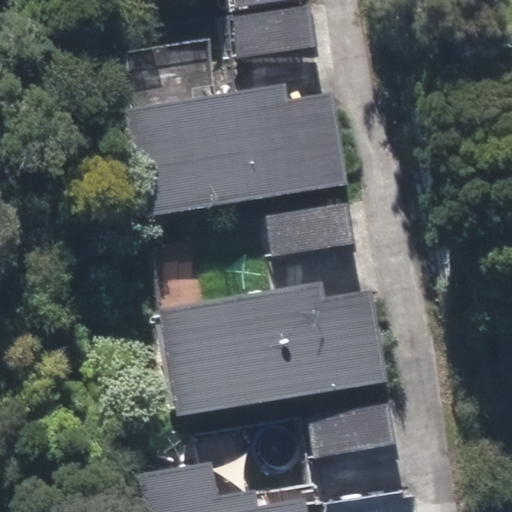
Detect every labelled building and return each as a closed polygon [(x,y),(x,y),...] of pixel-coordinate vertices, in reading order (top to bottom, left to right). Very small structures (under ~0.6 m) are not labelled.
[(125,0),(127,12),(198,1),(198,0),(125,0)] [(89,127),(108,232),(322,194),(307,106),(263,113),(260,97),(89,127)] [(132,322),(151,428),(360,392),(344,302),(300,309),(297,294),(132,322)] [(375,408),(285,423),(293,468),(382,454),(375,408)] [(110,489),(112,511),(276,511),(277,511),(273,511),(235,511),(233,501),(197,508),(190,471),(110,489)]
